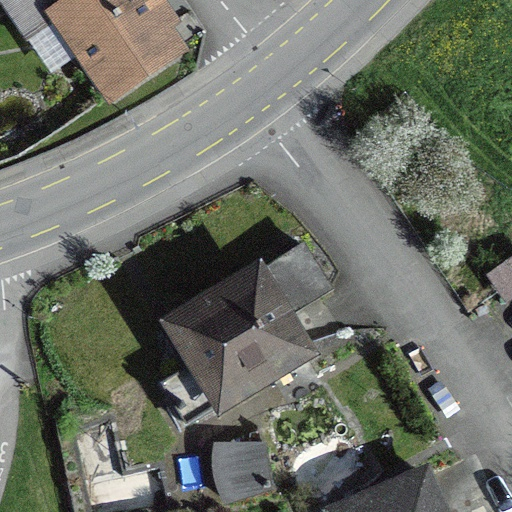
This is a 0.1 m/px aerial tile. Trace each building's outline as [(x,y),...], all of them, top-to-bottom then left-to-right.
[(0,0),(0,7),(33,57),(64,37),(113,112),(188,63),(146,0),(0,0)] [(265,274),(164,334),(221,428),(322,368),(295,324),(334,301),(308,258),(269,281),(265,274)] [(511,311),(511,273),(489,289),(507,315),(511,311)] [(257,444),(216,446),(209,462),(212,479),(224,502),(267,487),(257,444)] [(359,511),(437,511),(423,482),(359,511)]
